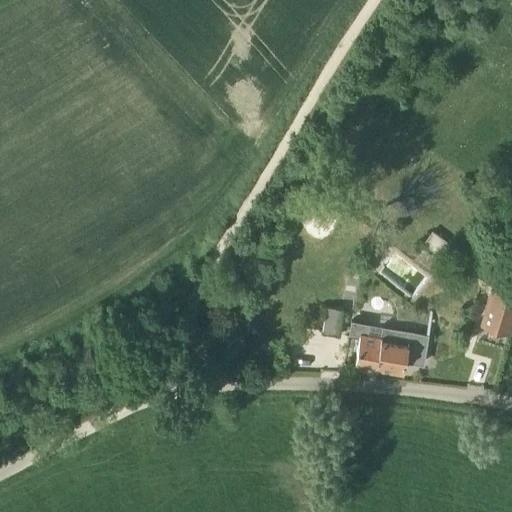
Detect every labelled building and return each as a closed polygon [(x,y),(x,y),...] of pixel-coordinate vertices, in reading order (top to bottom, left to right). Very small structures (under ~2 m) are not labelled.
[(307,181),(324,183),(326,173),(309,170),(307,181)] [(447,240),(432,229),(423,243),(438,253),(447,240)] [(511,311),(511,283),(495,278),(481,324),(506,331),(511,311)] [(433,311),(426,309),(401,305),(400,313),(399,319),(430,325),(433,311)] [(327,306),(323,325),(322,332),(339,335),(343,309),(327,306)] [(423,363),(428,335),(384,327),(382,336),(369,334),(371,324),(353,321),(351,333),(360,335),(354,366),(376,370),(376,367),(403,372),(405,361),(423,363)]
